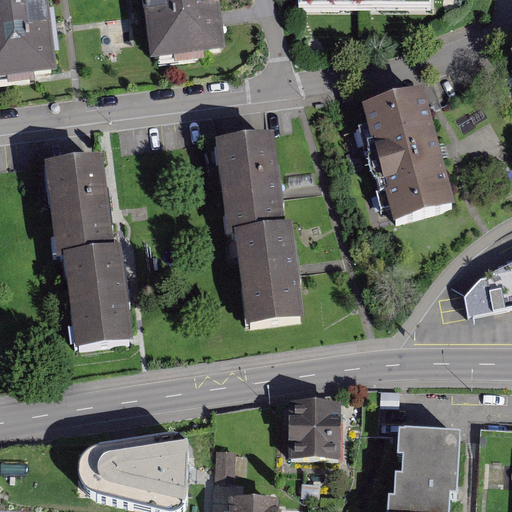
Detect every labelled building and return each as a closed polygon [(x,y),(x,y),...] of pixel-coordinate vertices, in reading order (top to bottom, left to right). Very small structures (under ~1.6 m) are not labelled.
[(0,0),(0,12),(39,5),(37,0),(0,0)] [(210,0),(131,0),(141,65),(219,53),(210,0)] [(427,0),(288,0),(288,18),(427,16),(427,0)] [(0,83),(52,73),(39,5),(0,12),(0,83)] [(455,212),(420,100),(360,118),(395,230),(455,212)] [(282,231),(269,146),(212,155),(225,239),(232,238),(282,231)] [(114,251),(102,162),(39,171),(51,260),(61,259),(114,251)] [(282,231),(232,238),(246,333),(302,325),(289,230),(282,231)] [(114,251),(61,259),(75,353),(133,344),(119,250),(114,251)] [(511,265),(497,269),(456,306),(461,322),(511,311),(511,265)] [(324,407),(279,408),(280,461),(326,460),(324,407)] [(171,432),(136,436),(139,468),(154,466),(154,463),(175,461),(171,432)] [(444,439),(382,438),(380,487),(374,487),(372,511),(433,511),(434,500),(443,501),(444,439)] [(487,505),(511,504),(511,441),(488,442),(487,505)] [(77,453),(29,450),(26,502),(73,505),(77,453)] [(226,457),(213,457),(213,486),(226,486),(226,457)]
